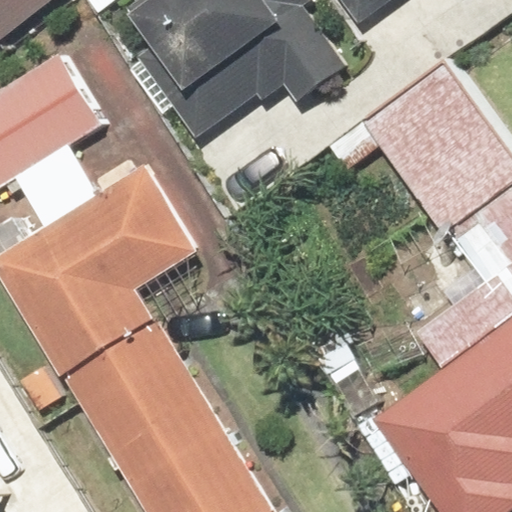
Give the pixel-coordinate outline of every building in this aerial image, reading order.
[(0,0),(0,42),(52,4),(57,0),(0,0)] [(310,0),(167,0),(127,30),(207,138),(256,102),(265,114),(287,98),(297,111),(350,71),(307,13),(316,7),(310,0)] [(329,0),(354,33),(398,0),(329,0)] [(104,131),(59,61),(0,99),(0,194),(15,185),(45,233),(0,261),(0,288),(64,388),(157,328),(137,297),(189,263),(134,177),(99,200),(70,153),(104,131)] [(511,172),(450,78),(369,131),(440,239),(511,190),(511,172)] [(511,201),(457,244),(488,284),(416,339),(444,376),(511,323),(511,201)] [(272,511),(164,329),(70,385),(145,511),(272,511)] [(511,511),(511,329),(375,427),(435,511),(511,511)] [(0,511),(20,511),(11,497),(24,489),(0,452),(0,511)]
